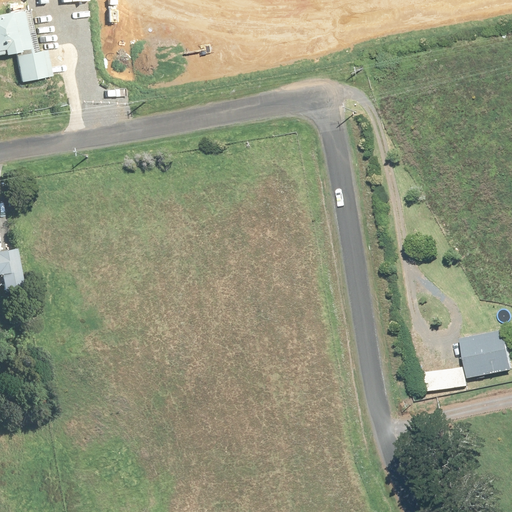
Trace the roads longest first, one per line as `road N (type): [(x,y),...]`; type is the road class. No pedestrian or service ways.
road 1 (residential): [(0,153),(299,99),(323,106),(372,386),(416,511)]
road 2 (track): [(124,0),(166,35),(226,45),(511,4)]
